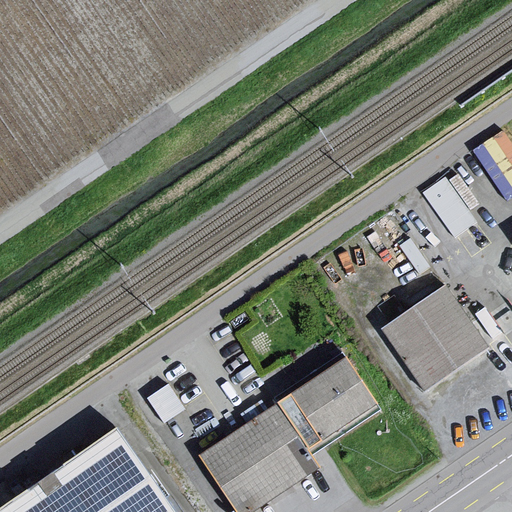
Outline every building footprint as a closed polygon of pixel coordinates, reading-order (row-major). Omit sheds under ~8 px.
[(511,136),(505,126),(473,147),(507,197),(511,194),(511,136)] [(482,215),(451,170),(425,188),(455,233),(482,215)] [(448,284),(385,326),(429,390),(491,347),(448,284)] [(347,361),(210,455),(244,511),(260,511),(321,471),(322,444),(373,402),(347,361)] [(149,393),(164,419),(186,406),(170,380),(149,393)] [(176,511),(121,437),(14,511),(176,511)]
